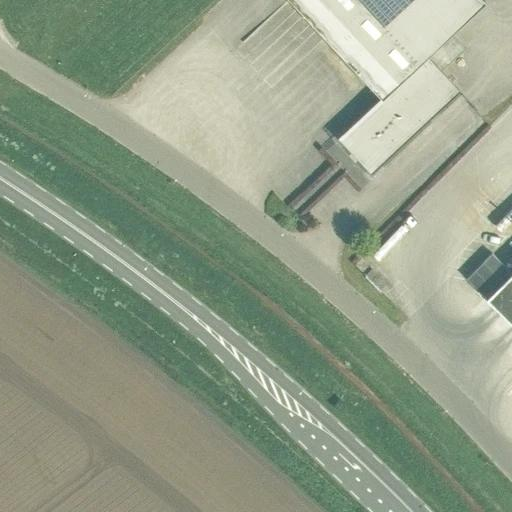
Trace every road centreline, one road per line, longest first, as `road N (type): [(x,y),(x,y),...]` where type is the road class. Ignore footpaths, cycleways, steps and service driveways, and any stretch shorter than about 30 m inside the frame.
road 1 (unclassified): [(511,461),(260,222),(0,56)]
road 2 (tertiary): [(403,511),(285,393),(107,247),(0,176)]
